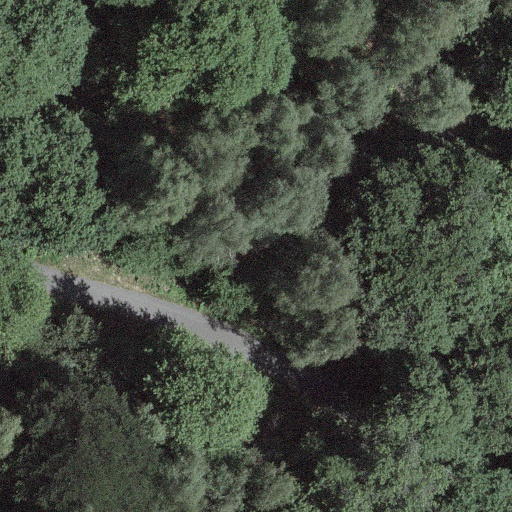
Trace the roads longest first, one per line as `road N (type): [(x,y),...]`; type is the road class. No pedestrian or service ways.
road 1 (unclassified): [(504,511),(265,354),(0,262)]
road 2 (unclassified): [(373,0),(396,53),(511,245)]
